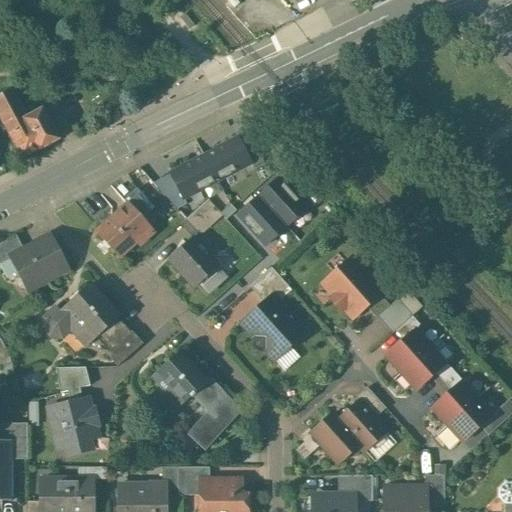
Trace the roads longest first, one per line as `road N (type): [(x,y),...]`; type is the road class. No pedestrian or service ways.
road 1 (tertiary): [(414,0),(0,206)]
road 2 (residential): [(111,285),(156,287),(281,426),(280,511)]
